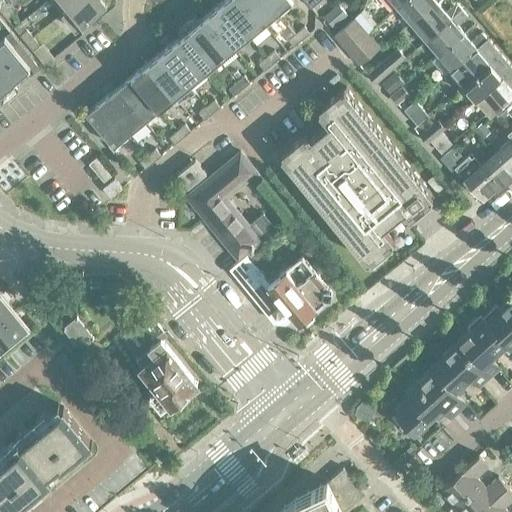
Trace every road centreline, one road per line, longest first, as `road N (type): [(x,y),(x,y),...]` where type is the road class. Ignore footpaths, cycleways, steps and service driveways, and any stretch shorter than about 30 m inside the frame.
road 1 (residential): [(295,407),(174,265),(144,254),(49,246),(0,223)]
road 2 (secondary): [(314,391),(511,214)]
road 3 (residential): [(48,511),(113,458),(113,441),(48,368),(0,401)]
road 4 (residential): [(0,150),(139,38),(137,0)]
road 5 (secondary): [(168,511),(295,407)]
road 6 (residential): [(403,493),(511,399)]
road 7 (residential): [(403,493),(314,391)]
